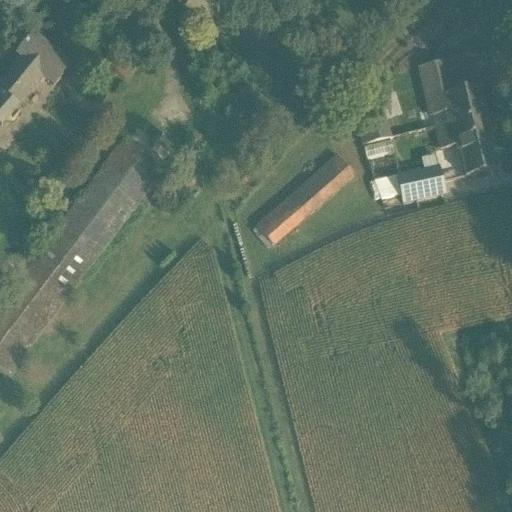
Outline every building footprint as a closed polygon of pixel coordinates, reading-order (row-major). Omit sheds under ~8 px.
[(69,69),(33,38),(18,57),(22,60),(21,62),(24,64),(18,71),(15,68),(0,86),(0,127),(1,128),(43,78),(54,87),(69,69)] [(445,114),(448,126),(485,118),(478,89),(448,96),(440,65),(419,70),(426,104),(430,118),(445,114)] [(391,140),(380,102),(350,111),(361,149),(391,140)] [(448,126),(439,129),(435,129),(440,152),(458,148),(466,180),(498,172),(485,118),(448,126)] [(152,186),(163,173),(123,143),(0,305),(0,367),(9,375),(140,203),(148,209),(161,192),(152,186)] [(336,156),(254,228),(273,249),(354,177),(336,156)] [(396,178),(373,183),(377,194),(380,201),(400,196),(403,206),(446,197),(437,160),(423,163),(424,171),(396,177),(396,178)]
